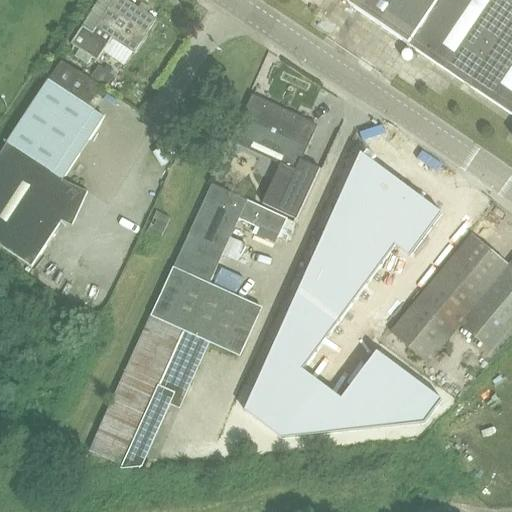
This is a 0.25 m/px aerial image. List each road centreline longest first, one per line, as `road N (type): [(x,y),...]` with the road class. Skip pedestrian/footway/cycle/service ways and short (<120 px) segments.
road 1 (unknown): [(364,91),(197,462)]
road 2 (unclassified): [(511,189),(229,0)]
